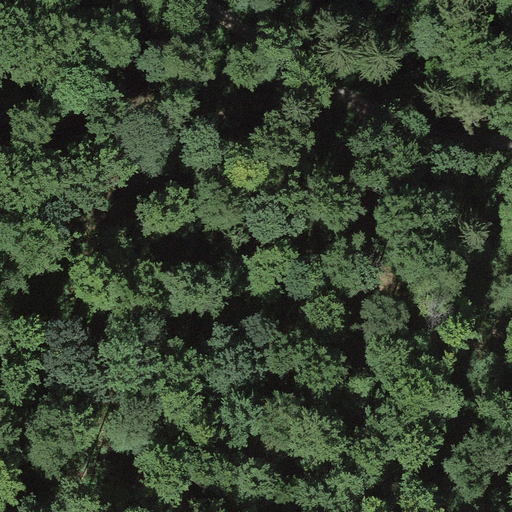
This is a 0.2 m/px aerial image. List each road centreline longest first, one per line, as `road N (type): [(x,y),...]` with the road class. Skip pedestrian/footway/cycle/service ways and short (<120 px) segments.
road 1 (track): [(398,511),(263,467),(78,424),(0,321)]
road 2 (track): [(205,0),(351,112),(424,140),(478,145),(511,137)]
